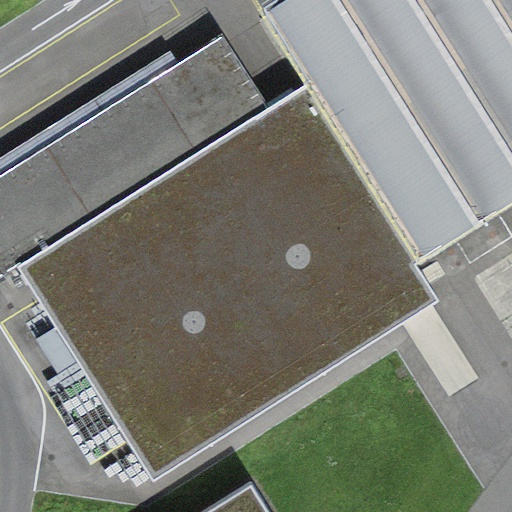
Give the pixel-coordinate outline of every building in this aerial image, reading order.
[(146,0),(19,0),(0,12),(0,124),(164,25),(146,0)] [(511,0),(275,0),(451,274),(511,235),(511,0)] [(243,29),(0,179),(0,261),(14,284),(294,111),(243,29)] [(333,171),(47,344),(97,426),(382,252),(333,171)] [(232,511),(254,511),(248,502),(232,511)]
